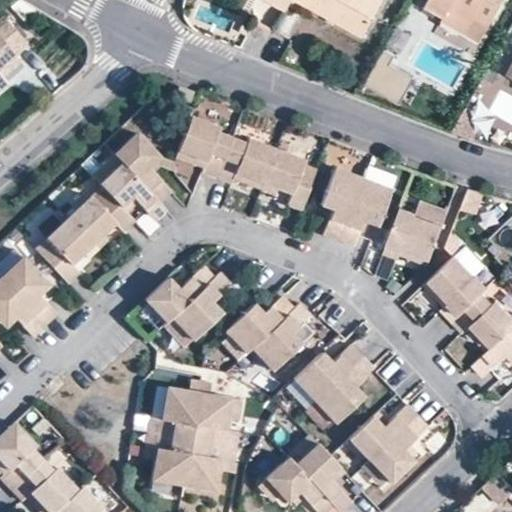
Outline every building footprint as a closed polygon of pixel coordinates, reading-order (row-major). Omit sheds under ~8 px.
[(295,0),(360,36),(379,0),(295,0)] [(426,0),(425,3),(443,13),(441,16),(465,30),(474,15),(489,23),(502,0),(426,0)] [(474,15),(465,30),(479,40),(489,23),(474,15)] [(0,85),(5,81),(2,77),(0,74),(0,64),(13,53),(25,42),(2,16),(0,17),(0,85)] [(389,62),(394,53),(383,47),(372,67),(383,73),(389,62)] [(13,53),(0,64),(0,74),(2,77),(19,61),(13,53)] [(364,82),(399,102),(414,75),(389,62),(383,73),(372,67),(364,82)] [(224,122),(193,110),(179,143),(209,155),(206,161),(205,166),(219,172),(235,133),(222,128),(224,122)] [(136,129),(114,151),(158,198),(171,186),(153,167),(148,161),(158,151),(136,129)] [(250,139),(235,133),(219,172),(235,178),(237,174),(239,168),(267,178),(281,144),(252,133),(250,139)] [(179,143),(176,150),(206,161),(209,155),(179,143)] [(308,155),(281,144),(267,178),(282,184),(295,189),(290,200),(305,206),(321,166),(307,160),(308,155)] [(114,151),(91,172),(102,184),(120,203),(131,192),(137,197),(154,216),(165,205),(158,198),(114,151)] [(174,157),(158,151),(148,161),(153,167),(160,161),(175,167),(174,157)] [(327,231),(342,236),(366,174),(338,164),(327,194),(339,199),(337,205),(327,231)] [(237,174),(265,185),(267,178),(239,168),(237,174)] [(395,186),(366,174),(342,236),(357,243),(367,217),(370,211),(383,216),(395,186)] [(265,185),(280,191),(282,184),(267,178),(265,185)] [(88,191),(66,212),(92,239),(101,231),(114,218),(121,226),(132,216),(125,208),(120,203),(102,184),(91,194),(88,191)] [(460,209),(476,215),(483,194),(468,188),(460,209)] [(125,208),(137,197),(131,192),(120,203),(125,208)] [(327,194),(325,200),(337,205),(339,199),(327,194)] [(448,221),(405,203),(387,248),(402,254),(404,250),(407,243),(433,254),(448,221)] [(367,217),(381,223),(383,216),(370,211),(367,217)] [(48,236),(36,247),(66,279),(77,268),(70,260),(83,248),(92,239),(66,212),(43,232),(48,236)] [(106,236),(101,231),(92,239),(97,245),(106,236)] [(88,253),(97,245),(92,239),(83,248),(88,253)] [(404,250),(431,260),(433,254),(407,243),(404,250)] [(0,259),(0,273),(21,254),(13,246),(0,259)] [(490,286),(458,252),(432,276),(451,297),(446,302),(444,305),(455,318),(486,290),(490,286)] [(21,254),(0,273),(0,275),(43,322),(56,311),(37,292),(33,287),(42,277),(21,254)] [(155,288),(174,311),(183,303),(223,266),(212,254),(193,272),(187,277),(180,270),(177,267),(171,273),(155,288)] [(244,269),(233,256),(223,266),(183,303),(204,326),(227,305),(218,294),(223,289),(244,269)] [(193,272),(186,265),(180,270),(187,277),(193,272)] [(0,317),(8,310),(12,315),(31,334),(43,322),(0,275),(0,317)] [(428,280),(446,302),(451,297),(432,276),(428,280)] [(47,282),(42,277),(33,287),(37,292),(47,282)] [(232,300),(223,289),(218,294),(227,305),(232,300)] [(486,290),(455,318),(465,329),(473,321),(484,333),(494,343),(511,326),(511,311),(499,296),(495,300),(486,290)] [(226,327),(246,349),(251,344),(294,304),(283,292),(263,309),(257,315),(249,305),(226,327)] [(311,311),(300,299),(294,304),(251,344),(272,367),(314,330),(304,318),(311,311)] [(263,309),(255,300),(249,305),(257,315),(263,309)] [(204,326),(183,303),(174,311),(195,334),(204,326)] [(0,320),(3,324),(12,315),(8,310),(0,317),(0,320)] [(511,327),(490,348),(489,348),(474,363),(483,373),(484,374),(504,355),(509,350),(511,353),(511,327)] [(489,348),(490,348),(494,343),(484,333),(479,338),(489,348)] [(363,353),(352,341),(337,355),(327,364),(318,353),(294,375),(315,397),(363,353)] [(337,355),(328,344),(318,353),(327,364),(337,355)] [(374,365),(363,353),(315,397),(335,419),(359,398),(349,387),(359,378),(374,365)] [(202,376),(193,374),(191,385),(200,387),(202,376)] [(209,389),(211,377),(202,376),(200,387),(209,389)] [(368,388),(359,378),(349,387),(359,398),(368,388)] [(158,380),(153,412),(163,414),(169,381),(158,380)] [(169,381),(163,414),(194,419),(200,387),(191,385),(169,381)] [(209,389),(200,387),(194,419),(227,425),(233,393),(209,389)] [(243,395),(233,393),(227,425),(237,427),(243,395)] [(383,423),(373,412),(349,434),(370,457),(419,412),(408,400),(389,418),(383,423)] [(379,407),(373,412),(383,423),(389,418),(379,407)] [(153,412),(150,427),(160,429),(163,414),(153,412)] [(429,423),(419,412),(370,457),(390,479),(414,457),(412,454),(404,446),(410,441),(429,423)] [(150,427),(148,441),(189,449),(194,419),(163,414),(160,429),(150,427)] [(36,439),(16,418),(0,431),(0,454),(9,463),(4,468),(0,471),(0,474),(10,484),(42,453),(32,443),(36,439)] [(224,439),(227,425),(194,419),(189,449),(232,456),(234,441),(224,439)] [(234,441),(237,427),(227,425),(224,439),(234,441)] [(309,429),(288,450),(293,456),(315,436),(309,429)] [(326,470),(337,459),(315,436),(293,456),(333,499),(340,506),(351,497),(333,478),(326,470)] [(46,450),(36,439),(32,443),(42,453),(46,450)] [(152,475),(183,480),(189,449),(148,441),(145,455),(155,457),(154,467),(152,475)] [(417,449),(410,441),(404,446),(412,454),(417,449)] [(229,470),(232,456),(189,449),(183,480),(217,486),(218,479),(220,469),(229,470)] [(56,460),(46,450),(42,453),(52,463),(56,460)] [(321,510),(333,499),(293,456),(288,450),(264,473),(286,496),(297,486),(321,510)] [(79,483),(56,460),(52,463),(42,453),(10,484),(20,494),(23,491),(27,487),(49,510),(54,506),(79,483)] [(9,463),(0,454),(0,464),(4,468),(9,463)] [(145,455),(143,465),(154,467),(155,457),(145,455)] [(333,478),(345,467),(337,459),(326,470),(333,478)] [(218,479),(227,480),(229,470),(220,469),(218,479)] [(502,501),(511,490),(511,482),(499,469),(484,482),(502,501)] [(151,488),(181,492),(183,480),(152,475),(151,488)] [(102,502),(81,480),(79,483),(54,506),(59,511),(104,511),(99,506),(102,502)] [(214,498),(217,486),(183,480),(181,492),(214,498)] [(23,491),(43,511),(47,511),(49,510),(27,487),(23,491)]
